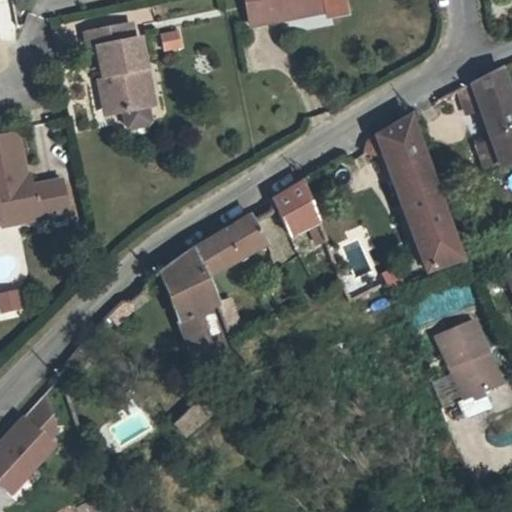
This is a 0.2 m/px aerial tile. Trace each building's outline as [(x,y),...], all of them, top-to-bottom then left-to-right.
[(244,0),(250,24),(325,9),(326,14),(345,10),(343,0),(244,0)] [(98,46),(106,82),(111,109),(112,114),(123,112),(125,125),(131,128),(146,125),(150,120),(148,107),(152,106),(138,38),(133,39),(130,24),(86,33),(89,48),(98,46)] [(176,33),(161,35),(164,50),(178,47),(176,33)] [(511,101),(500,68),(471,83),(479,107),(492,142),(499,162),(500,167),(511,162),(511,101)] [(111,109),(106,82),(99,84),(104,110),(111,109)] [(479,107),(471,83),(458,90),(466,112),(479,107)] [(460,259),(410,117),(376,137),(383,156),(425,272),(460,259)] [(0,225),(0,223),(0,218),(36,211),(38,218),(68,212),(62,182),(33,188),(31,177),(23,179),(22,174),(24,174),(15,132),(0,134),(0,225)] [(383,156),(376,137),(368,142),(367,152),(383,156)] [(485,167),(499,162),(492,142),(478,147),(485,167)] [(302,182),(273,200),(289,236),(309,226),(317,222),(318,222),(302,182)] [(0,218),(0,223),(0,225),(38,218),(36,211),(0,218)] [(250,216),(193,250),(205,278),(265,243),(250,216)] [(317,222),(309,226),(317,245),(325,241),(317,222)] [(489,235),(485,223),(456,233),(461,245),(489,235)] [(193,250),(160,272),(192,359),(184,362),(187,369),(225,353),(208,307),(215,304),(216,304),(205,278),(193,250)] [(0,301),(17,298),(15,291),(0,294),(0,301)] [(19,309),(17,298),(0,301),(0,303),(2,312),(19,309)] [(230,300),(215,305),(224,331),(239,326),(230,300)] [(124,301),(122,301),(106,316),(115,324),(131,308),(124,301)] [(436,336),(463,399),(482,391),(500,384),(473,320),(436,336)] [(172,421),(185,435),(221,403),(208,389),(172,421)] [(489,408),(482,391),(463,399),(465,405),(459,408),(464,419),(489,408)] [(57,430),(44,394),(22,418),(0,442),(0,486),(6,492),(50,444),(47,441),(57,430)] [(100,495),(94,476),(86,479),(93,499),(100,495)] [(102,511),(105,511),(100,495),(93,499),(75,508),(76,511),(102,511)]
